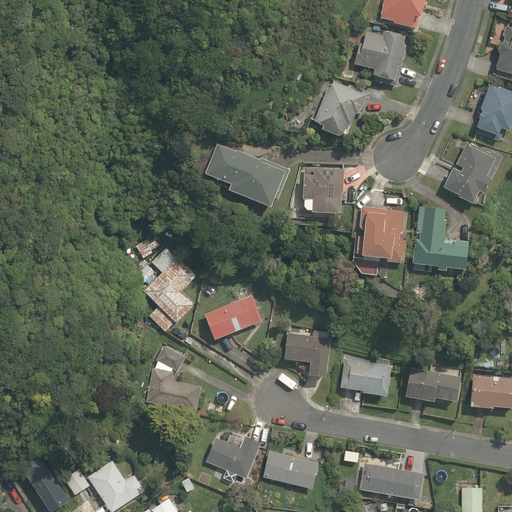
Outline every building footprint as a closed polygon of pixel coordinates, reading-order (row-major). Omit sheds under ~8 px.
[(394,24),(412,29),(415,17),(421,19),(426,0),(384,0),(380,19),(394,22),(394,24)] [(496,71),(511,75),(511,28),(505,27),(503,37),(505,37),(504,42),(499,45),(498,51),(500,55),(496,71)] [(372,80),(396,87),(407,47),(404,46),(406,38),(385,32),(383,38),(367,33),(363,45),(360,44),(355,65),(375,70),(372,80)] [(323,131),(339,137),(347,135),(356,115),(362,117),(371,95),(349,86),(348,88),(334,82),(331,90),(328,88),(314,122),(324,127),(323,131)] [(477,134),(499,143),(504,131),(509,133),(511,125),(511,95),(511,93),(499,88),(498,90),(489,87),(481,110),(483,113),(477,128),(479,129),(477,134)] [(229,191),(272,208),(275,200),(278,201),(290,171),(261,159),(260,160),(237,151),(236,153),(217,145),(206,175),(232,185),(229,191)] [(460,198),(473,205),(480,192),(484,194),(503,158),(492,153),(491,155),(486,152),(487,150),(484,148),(482,153),(467,145),(444,188),(460,197),(460,198)] [(312,213),(341,215),(342,194),(344,194),(345,171),(314,170),(314,177),(305,176),(304,200),(312,201),(312,213)] [(367,260),(404,264),(407,242),(400,241),(400,234),(403,235),(406,213),(385,211),(385,210),(362,208),(360,226),(364,231),(365,231),(364,238),(359,237),(357,254),(367,255),(367,260)] [(438,271),(447,272),(447,268),(466,271),(469,243),(456,241),(455,245),(444,244),(446,221),(444,221),(445,211),(420,208),(417,234),(421,234),(420,241),(416,240),(413,264),(438,267),(438,271)] [(180,291),(196,276),(177,256),(176,257),(166,247),(151,261),(162,272),(143,290),(158,306),(147,316),(163,332),(175,321),(176,322),(194,305),(180,291)] [(136,277),(144,285),(155,274),(147,266),(136,277)] [(205,315),(215,341),(263,322),(253,296),(205,315)] [(309,376),(327,378),(331,339),(288,334),(285,360),(311,363),(309,376)] [(147,402),(197,412),(202,387),(173,382),(175,372),(172,372),(173,370),(178,373),(186,358),(165,347),(157,361),(159,362),(156,369),(154,368),(147,402)] [(387,396),(391,366),(388,366),(389,360),(376,358),(376,363),(345,358),(341,387),(363,391),(362,393),(387,396)] [(400,371),(401,363),(394,361),(392,370),(400,371)] [(435,399),(457,402),(461,378),(411,369),(406,397),(434,402),(435,399)] [(471,407),(493,409),(494,407),(511,408),(511,380),(473,377),(471,407)] [(132,399),(134,389),(127,388),(125,397),(132,399)] [(224,479),(234,483),(238,475),(247,479),(261,444),(246,437),(241,449),(217,438),(206,462),(227,471),(224,479)] [(20,465),(51,511),(53,511),(71,500),(39,452),(20,465)] [(264,478),(313,490),(319,464),(270,452),(264,478)] [(88,477),(111,511),(113,511),(145,491),(135,475),(126,481),(113,461),(88,477)] [(360,490),(420,500),(425,473),(364,463),(360,490)] [(65,479),(76,495),(90,486),(79,470),(65,479)] [(187,492),(195,489),(190,477),(182,481),(187,492)] [(462,488),(461,511),(482,511),(483,488),(462,488)] [(351,505),(363,501),(361,495),(349,499),(351,505)] [(178,511),(169,498),(151,509),(153,511),(178,511)]
